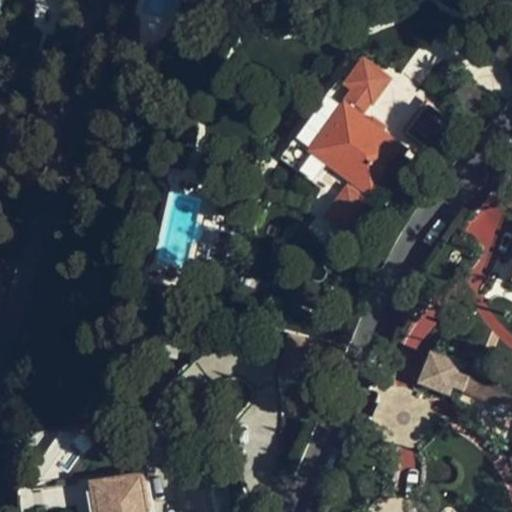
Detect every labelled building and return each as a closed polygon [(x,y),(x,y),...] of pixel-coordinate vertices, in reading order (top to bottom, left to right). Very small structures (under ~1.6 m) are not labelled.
[(327,162),(313,181),(337,198),(323,217),(344,233),(405,151),(382,134),(368,123),(359,116),(371,100),(372,101),(389,81),(365,62),(352,80),(344,74),(296,138),(327,162)] [(449,119),(424,100),(401,131),(427,149),(449,119)] [(373,117),(368,123),(382,134),(387,127),(373,117)] [(148,280),(144,294),(167,300),(193,307),(197,290),(180,286),(179,289),(153,283),(154,281),(148,280)] [(193,307),(167,300),(160,329),(194,337),(200,308),(193,307)] [(304,382),(314,339),(285,332),(275,374),(304,382)] [(461,365),(431,354),(419,385),(449,397),(452,389),(511,410),(511,382),(474,368),(470,376),(458,372),(461,365)] [(93,484),(94,489),(97,511),(152,511),(147,476),(93,484)] [(97,511),(94,489),(87,490),(90,511),(97,511)]
